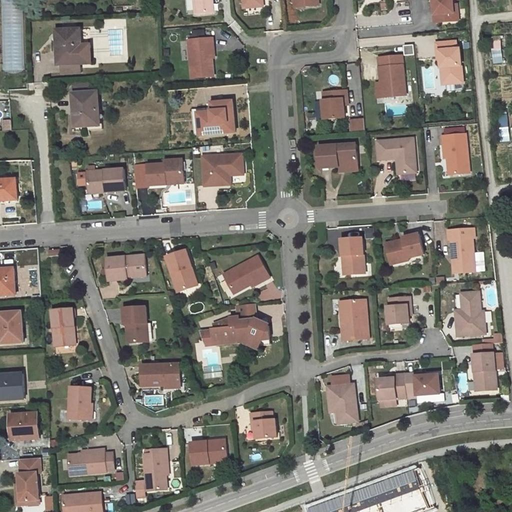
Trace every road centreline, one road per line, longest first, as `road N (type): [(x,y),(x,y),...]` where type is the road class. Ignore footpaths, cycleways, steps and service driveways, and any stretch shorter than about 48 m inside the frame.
road 1 (residential): [(70,235),(132,416),(166,422),(301,376)]
road 2 (unclassified): [(511,418),(415,433),(199,511)]
road 3 (residential): [(274,217),(70,235)]
road 4 (unknown): [(35,87),(45,236)]
road 5 (residential): [(290,231),(301,376)]
road 6 (residential): [(446,208),(301,218)]
road 7 (residential): [(442,351),(367,356),(301,376)]
road 8 (residential): [(276,62),(286,204)]
